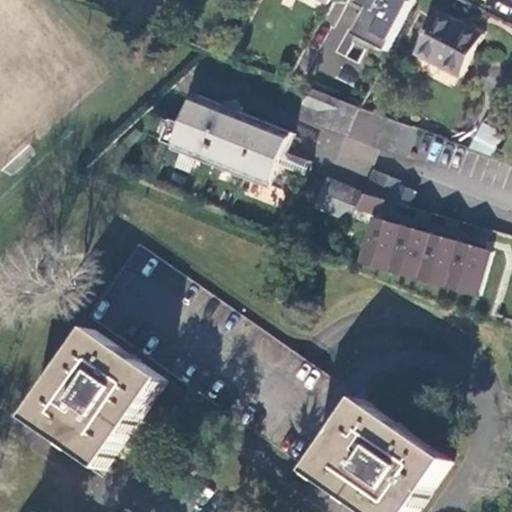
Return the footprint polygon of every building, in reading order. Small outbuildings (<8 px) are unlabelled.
[(392,56),(418,5),(411,1),(407,0),(364,0),(361,8),(370,13),(357,38),(392,56)] [(420,54),(464,78),(487,37),(443,12),(420,54)] [(431,121),(464,139),(489,95),(474,86),(460,110),(443,101),(431,121)] [(357,106),(310,89),(304,104),(323,112),(318,125),(346,135),(357,106)] [(275,184),(291,190),(299,170),(283,163),(295,134),(242,112),(244,106),(229,100),(226,105),(200,94),(187,125),(173,120),(164,142),(273,187),(275,184)] [(369,137),(384,125),(371,109),(356,122),(369,137)] [(417,130),(388,118),(378,147),(406,157),(417,130)] [(491,157),(502,134),(481,123),(469,146),(491,157)] [(368,194),(411,206),(416,190),(403,186),(403,182),(374,174),(368,194)] [(356,224),(367,197),(328,183),(318,210),(356,224)] [(387,222),(371,217),(358,264),(476,298),(490,252),(472,247),(443,238),(414,230),(387,222)] [(36,424),(109,476),(172,387),(99,334),(36,424)] [(318,479),(363,511),(428,511),(459,469),(370,406),(318,479)]
